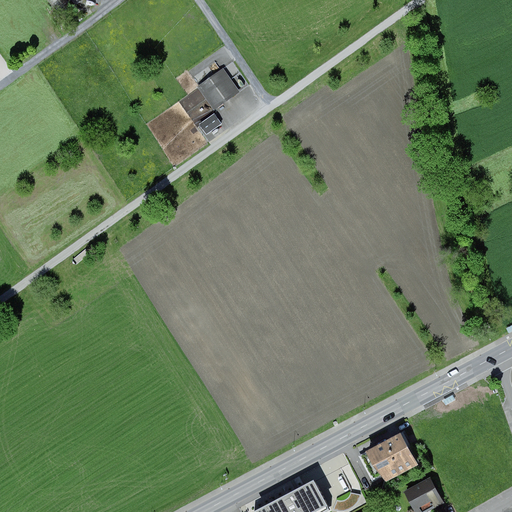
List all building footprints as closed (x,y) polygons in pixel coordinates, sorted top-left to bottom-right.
[(73,2),(71,0),(53,0),(61,11),(73,2)] [(235,64),(202,86),(216,107),(249,84),(235,64)] [(208,133),(224,123),(217,112),(201,122),(208,133)] [(417,461),(401,434),(368,453),(384,480),(417,461)] [(324,475),(256,511),(328,511),(340,506),(324,475)] [(421,511),(440,502),(429,482),(408,493),(418,511),(421,511)]
